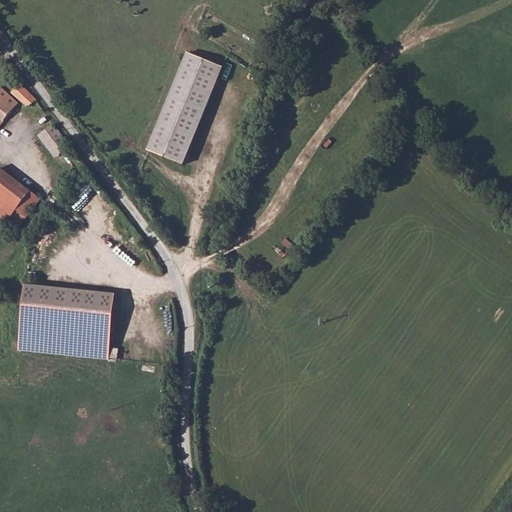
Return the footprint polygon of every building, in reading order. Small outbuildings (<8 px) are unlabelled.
[(186,51),(148,149),(183,162),(221,64),(186,51)] [(26,108),(33,102),(17,87),(10,95),(26,108)] [(0,91),(0,126),(16,107),(0,91)] [(61,140),(50,128),(43,135),(54,147),(52,149),(58,155),(65,147),(59,142),(61,140)] [(0,220),(14,231),(37,200),(0,172),(0,220)] [(118,292),(27,283),(19,350),(109,360),(118,292)]
